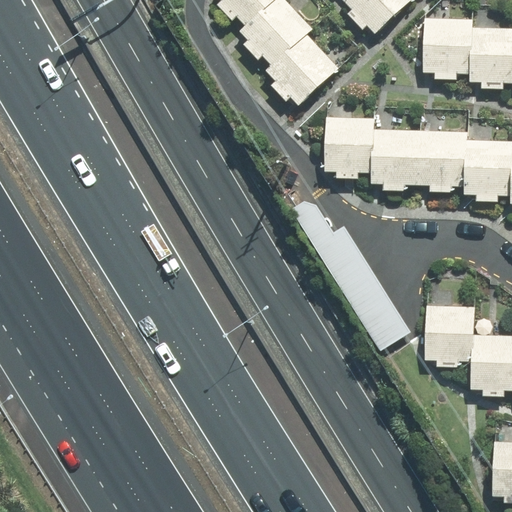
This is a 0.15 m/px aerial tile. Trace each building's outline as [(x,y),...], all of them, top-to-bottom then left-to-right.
[(347,66),(290,0),(207,0),(299,106),(347,66)] [(414,0),(344,0),(374,34),(414,0)] [(511,32),(426,23),(419,82),(511,92),(511,32)] [(467,128),(326,116),(320,182),(511,198),(511,146),(466,143),(467,128)] [(312,196),(288,210),(376,351),(407,332),(342,228),(334,233),(312,196)] [(511,338),(474,338),(475,308),(426,307),(425,358),(470,359),(468,400),(511,400),(511,338)] [(511,442),(499,442),(497,496),(511,496),(511,442)]
